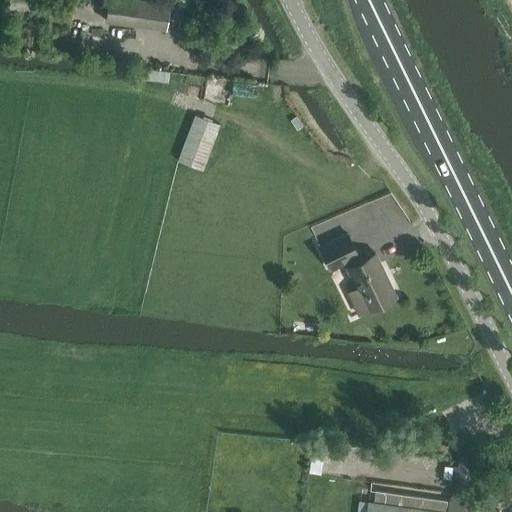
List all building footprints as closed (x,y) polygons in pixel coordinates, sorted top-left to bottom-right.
[(170,3),(147,0),(110,0),(108,20),(135,24),(166,28),(170,3)] [(284,86),(285,72),(262,70),(262,85),(284,86)] [(203,169),(220,124),(195,114),(178,160),(203,169)] [(327,223),(341,226),(344,213),(330,211),(327,223)] [(360,220),(361,230),(377,228),(376,218),(360,220)] [(320,247),(331,270),(346,264),(358,288),(350,293),(361,315),(399,296),(377,253),(361,261),(348,233),(320,247)] [(453,491),(467,493),(468,481),(472,481),(474,471),(470,471),(471,459),(457,457),(456,469),(452,469),(451,479),(455,479),(453,491)] [(511,511),(511,486),(486,498),(492,511),(511,511)] [(465,511),(467,496),(451,494),(451,501),(376,491),(375,501),(368,500),(366,511),(465,511)]
